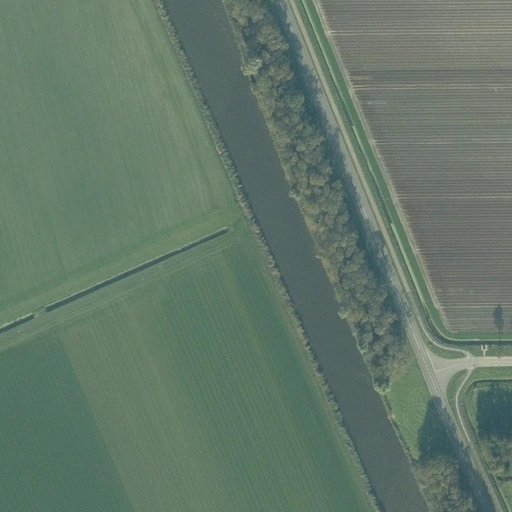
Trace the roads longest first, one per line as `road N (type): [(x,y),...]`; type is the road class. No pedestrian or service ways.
road 1 (secondary): [(429,373),(280,0)]
road 2 (secondary): [(489,511),(429,373)]
